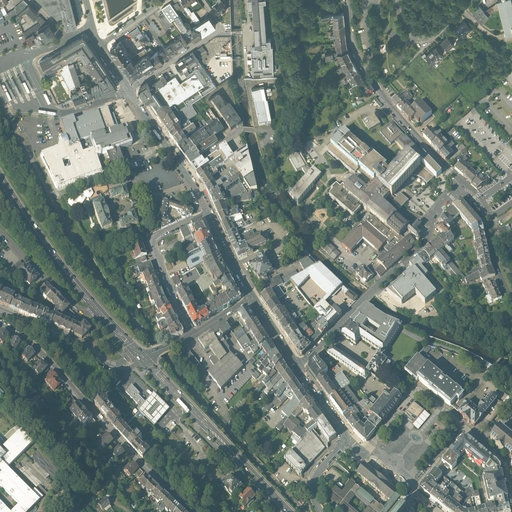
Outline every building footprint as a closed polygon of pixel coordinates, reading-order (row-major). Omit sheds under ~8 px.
[(15,17),(29,6),(24,0),(14,8),(15,9),(2,16),(0,12),(0,22),(5,20),(6,20),(14,16),(15,17)] [(61,12),(57,0),(36,0),(56,20),(63,18),(61,12)] [(69,0),(57,0),(61,12),(72,9),(69,0)] [(227,8),(221,0),(220,0),(216,0),(217,2),(213,5),(212,6),(218,14),(227,8)] [(253,13),(255,46),(251,46),(252,71),(261,71),(261,73),(274,73),(272,45),(271,45),(271,38),(267,39),(263,0),(248,0),(249,13),(253,13)] [(498,0),(499,2),(500,7),(506,30),(511,28),(511,3),(511,0),(498,0)] [(486,8),(487,9),(490,13),(498,7),(500,7),(499,2),(497,2),(486,8)] [(164,12),(171,21),(174,19),(178,16),(175,11),(172,7),(170,3),(162,9),(164,12)] [(484,10),(479,4),(472,11),(482,21),(490,13),(487,9),(484,10)] [(23,14),(24,15),(23,16),(25,18),(26,17),(29,20),(37,13),(29,6),(15,17),(17,20),(23,16),(23,14)] [(72,9),(61,12),(63,18),(65,29),(77,26),(72,9)] [(333,23),(345,22),(344,12),(343,12),(343,10),(333,11),(321,12),(322,16),(332,15),(333,23)] [(159,16),(167,28),(173,24),(171,21),(164,12),(159,16)] [(190,16),(196,25),(201,22),(194,13),(192,14),(190,16)] [(38,30),(48,24),(39,16),(35,19),(39,23),(23,34),(25,39),(34,33),(38,30)] [(174,19),(183,31),(184,32),(188,29),(187,29),(178,16),(174,19)] [(196,26),(202,35),(214,27),(213,26),(215,25),(210,16),(201,22),(196,25),(196,26)] [(466,23),(464,20),(455,28),(463,36),(466,32),(465,31),(470,27),(466,23)] [(149,26),(157,37),(160,31),(158,29),(159,28),(156,27),(157,25),(154,24),(154,22),(151,21),(149,26)] [(335,30),(345,29),(345,22),(333,23),(333,28),(333,29),(335,29),(335,30)] [(140,27),(146,34),(151,42),(156,49),(163,45),(157,37),(149,26),(147,23),(140,27)] [(48,24),(38,30),(39,33),(38,34),(40,37),(41,36),(45,41),(53,36),(54,33),(48,24)] [(188,29),(195,40),(202,35),(196,26),(192,29),(190,27),(187,29),(188,29)] [(129,34),(133,38),(137,36),(139,34),(141,33),(137,28),(129,34)] [(335,39),(346,38),(345,29),(335,30),(331,31),(331,33),(334,33),(335,39)] [(33,44),(31,40),(35,37),(34,33),(25,39),(29,46),(33,44)] [(143,36),(139,39),(143,45),(147,42),(148,44),(151,42),(146,34),(145,35),(143,36)] [(454,41),(448,34),(441,40),(448,47),(454,41)] [(175,40),(173,42),(179,51),(187,45),(180,35),(174,39),(175,40)] [(34,38),(31,40),(33,44),(29,46),(30,50),(38,47),(36,44),(34,38)] [(82,38),(72,43),(77,51),(84,61),(94,54),(93,54),(82,38)] [(335,49),(336,49),(348,47),(346,38),(335,39),(336,43),(332,44),(333,48),(333,49),(335,49)] [(110,49),(121,65),(131,58),(120,42),(110,49)] [(169,46),(165,49),(171,56),(179,51),(173,42),(168,45),(169,46)] [(60,50),(66,60),(69,58),(69,59),(76,55),(74,53),(77,51),(72,43),(60,50)] [(438,47),(436,45),(426,54),(425,55),(428,57),(433,62),(443,52),(440,49),(441,48),(439,46),(438,47)] [(203,46),(193,52),(197,57),(199,56),(201,54),(206,51),(203,46)] [(161,50),(158,52),(164,61),(171,56),(165,49),(164,47),(161,49),(161,50)] [(335,49),(340,59),(350,53),(348,47),(336,49),(335,49)] [(148,72),(157,65),(147,50),(145,48),(131,58),(121,65),(130,79),(131,78),(133,79),(134,79),(146,71),(146,70),(148,72)] [(150,48),(147,50),(157,65),(164,61),(158,52),(157,52),(153,55),(152,54),(153,54),(153,53),(150,48)] [(66,60),(60,50),(39,62),(46,76),(47,77),(55,72),(56,74),(60,75),(62,74),(70,91),(76,89),(75,85),(68,66),(66,60)] [(406,55),(402,50),(396,54),(400,60),(406,55)] [(185,58),(190,65),(191,66),(199,61),(193,52),(185,58)] [(344,63),(353,58),(350,53),(340,59),(341,61),(337,63),(339,66),(344,63)] [(106,72),(94,54),(84,61),(83,62),(90,72),(91,74),(95,79),(97,78),(106,72)] [(175,64),(180,71),(190,65),(185,58),(175,64)] [(349,71),(358,66),(353,58),(344,63),(344,65),(345,65),(348,70),(349,71)] [(202,83),(210,77),(208,74),(199,61),(191,66),(194,71),(195,73),(202,83)] [(84,82),(85,81),(83,74),(77,76),(73,65),(68,66),(75,85),(80,83),(84,82)] [(354,80),(363,75),(358,66),(349,71),(348,70),(339,76),(341,80),(350,75),(350,76),(351,76),(354,80)] [(106,72),(97,78),(102,85),(106,84),(107,85),(111,91),(113,89),(116,87),(115,85),(106,73),(106,72)] [(158,118),(204,86),(202,83),(195,73),(188,79),(180,84),(175,77),(167,82),(144,98),(151,108),(158,118)] [(354,94),(369,86),(363,75),(354,80),(355,83),(356,86),(355,87),(356,89),(352,91),(354,94)] [(139,91),(144,98),(167,82),(163,76),(160,78),(161,79),(152,85),(154,87),(151,89),(147,83),(139,88),(139,91)] [(204,86),(208,92),(216,86),(212,80),(210,77),(202,83),(204,86)] [(80,83),(82,89),(86,101),(94,98),(91,88),(88,90),(86,89),(84,82),(80,83)] [(99,85),(94,87),(97,97),(98,97),(98,96),(107,93),(108,93),(111,91),(107,85),(106,84),(102,85),(100,86),(100,85),(99,85)] [(200,97),(208,92),(204,86),(158,118),(162,125),(191,106),(192,104),(192,103),(200,97)] [(258,87),(251,88),(257,120),(258,120),(258,123),(259,127),(265,125),(267,125),(271,124),(264,86),(259,87),(258,87)] [(373,95),(369,86),(354,94),(349,97),(351,100),(353,98),(358,96),(361,94),(364,101),(373,95)] [(77,94),(72,96),(75,105),(86,101),(82,89),(76,91),(77,94)] [(231,131),(241,124),(219,92),(209,99),(231,131)] [(397,108),(410,96),(407,93),(403,97),(402,99),(400,96),(392,103),(397,108)] [(409,106),(406,103),(408,103),(412,99),(410,96),(397,108),(401,113),(402,112),(409,106)] [(203,101),(200,97),(192,103),(192,104),(194,107),(203,101)] [(381,110),(384,109),(377,102),(376,100),(373,102),(381,110)] [(432,114),(421,102),(412,110),(409,106),(402,112),(409,120),(410,119),(412,121),(414,119),(418,123),(419,123),(420,121),(422,123),(432,114)] [(178,129),(197,116),(191,106),(162,125),(169,135),(178,129)] [(72,118),(60,123),(64,135),(68,146),(77,143),(81,141),(96,137),(103,135),(115,131),(107,108),(96,112),(97,113),(74,122),(72,118)] [(208,128),(217,122),(210,111),(206,114),(212,122),(210,123),(209,120),(205,123),(207,125),(208,128)] [(363,123),(369,133),(380,126),(380,125),(378,122),(374,116),(363,123)] [(196,132),(207,125),(205,123),(204,121),(194,128),(196,132)] [(185,158),(196,151),(218,135),(224,131),(217,122),(208,128),(209,128),(187,142),(178,149),(185,158)] [(396,142),(397,143),(405,135),(393,122),(380,133),(384,137),(385,136),(392,145),(396,142)] [(174,142),(192,129),(190,125),(181,131),(182,132),(181,133),(178,129),(169,135),(174,142)] [(118,131),(115,132),(115,131),(103,135),(96,137),(81,141),(77,143),(68,146),(64,135),(58,137),(61,144),(59,144),(58,145),(58,147),(57,148),(58,149),(40,155),(56,188),(101,171),(96,158),(102,156),(118,150),(132,145),(132,143),(132,140),(131,136),(128,136),(128,135),(128,134),(129,133),(127,129),(126,128),(125,128),(118,131)] [(191,136),(196,132),(194,128),(192,129),(174,142),(178,149),(187,142),(186,140),(192,137),(191,136)] [(431,145),(440,137),(442,136),(441,135),(440,134),(437,137),(436,136),(437,135),(435,132),(434,133),(431,130),(424,137),(431,145)] [(370,157),(344,134),(333,147),(332,146),(327,151),(327,153),(353,175),(355,175),(358,171),(360,173),(355,180),(343,169),(333,179),(342,188),(344,186),(347,189),(346,190),(342,188),(340,190),(336,187),(332,192),(333,193),(329,197),(330,199),(352,218),(354,218),(363,209),(367,212),(369,213),(353,231),(354,232),(342,246),(351,253),(362,239),(378,253),(378,254),(377,253),(376,254),(379,257),(381,258),(382,258),(387,253),(389,256),(404,241),(411,248),(417,242),(418,242),(419,242),(419,241),(420,241),(420,240),(420,239),(419,239),(419,238),(418,238),(421,234),(418,231),(421,227),(421,226),(421,225),(418,222),(412,230),(401,221),(405,217),(396,209),(392,213),(383,204),(388,198),(390,196),(392,198),(392,197),(405,183),(410,176),(420,165),(421,165),(422,163),(420,161),(418,163),(415,160),(421,155),(405,136),(396,144),(406,155),(404,157),(388,175),(384,172),(387,169),(371,156),(370,157)] [(196,151),(199,156),(222,141),(218,135),(196,151)] [(435,149),(437,152),(446,143),(440,137),(431,145),(433,147),(435,149)] [(452,144),(451,143),(439,154),(446,161),(453,155),(448,150),(450,150),(454,146),(452,144)] [(222,151),(218,154),(221,158),(220,158),(224,163),(230,159),(233,157),(226,145),(220,149),(222,151)] [(240,166),(250,159),(247,147),(234,157),(236,159),(235,159),(240,166)] [(463,151),(460,154),(462,157),(465,154),(467,156),(471,152),(467,148),(463,151)] [(118,150),(102,156),(104,162),(108,161),(113,173),(125,169),(124,167),(118,150)] [(201,161),(198,157),(199,156),(196,151),(185,158),(192,167),(201,161)] [(192,167),(197,174),(220,158),(221,158),(218,154),(217,153),(206,160),(205,159),(201,161),(192,167)] [(440,175),(441,173),(423,153),(421,155),(415,160),(418,163),(420,161),(420,160),(436,178),(440,175)] [(326,154),(324,157),(324,158),(330,163),(332,160),(326,154)] [(311,174),(300,155),(289,162),(297,175),(302,172),(306,179),(311,174)] [(454,159),(460,164),(464,159),(459,155),(458,156),(454,159)] [(216,169),(224,163),(220,158),(197,174),(200,180),(208,174),(216,169)] [(460,174),(463,176),(470,170),(468,168),(470,166),(468,164),(466,166),(464,164),(465,164),(467,161),(464,158),(464,159),(460,164),(455,170),(458,173),(459,175),(460,174)] [(257,188),(250,159),(240,166),(236,169),(240,175),(250,190),(257,188)] [(421,165),(420,165),(410,176),(412,176),(413,176),(415,176),(417,176),(418,177),(420,178),(422,179),(424,180),(424,181),(426,183),(427,184),(434,177),(421,165)] [(240,175),(236,169),(234,170),(233,168),(229,171),(230,172),(227,175),(229,178),(232,181),(240,175)] [(208,174),(200,180),(206,189),(214,184),(214,183),(210,176),(211,176),(218,172),(216,169),(208,174)] [(468,181),(471,184),(479,175),(482,172),(481,171),(480,172),(478,170),(476,173),(476,174),(470,170),(463,176),(466,180),(467,182),(468,181)] [(290,200),(298,206),(314,187),(321,192),(323,188),(317,183),(322,178),(313,171),(311,174),(306,179),(290,200)] [(230,201),(231,201),(233,203),(251,201),(250,190),(240,175),(232,181),(209,196),(214,207),(224,203),(225,203),(226,203),(230,201)] [(479,175),(471,184),(477,189),(487,182),(485,181),(486,180),(482,177),(481,177),(479,175)] [(216,187),(214,184),(206,189),(209,196),(232,181),(229,178),(226,181),(221,184),(221,183),(218,185),(218,186),(218,187),(216,187)] [(125,186),(109,192),(111,199),(121,195),(122,199),(129,197),(125,186)] [(77,205),(77,201),(85,201),(85,196),(91,196),(91,190),(84,190),(84,192),(77,192),(77,195),(69,195),(69,205),(77,205)] [(395,201),(394,203),(393,203),(400,211),(402,209),(403,208),(404,207),(408,202),(405,198),(400,194),(400,195),(396,200),(395,201)] [(102,200),(92,203),(101,228),(111,224),(107,215),(108,215),(106,208),(105,209),(102,200)] [(183,212),(185,207),(164,200),(161,209),(167,211),(169,207),(183,212)] [(481,224),(460,200),(452,208),(453,208),(459,215),(472,229),(482,227),(481,224)] [(214,207),(219,216),(227,213),(238,211),(238,207),(230,208),(230,211),(227,211),(225,207),(224,203),(214,207)] [(185,206),(185,207),(183,212),(182,216),(182,217),(184,218),(191,215),(193,209),(185,206)] [(314,215),(324,220),(328,214),(318,208),(314,215)] [(452,222),(459,215),(453,208),(445,215),(447,216),(452,222)] [(222,223),(230,219),(241,215),(243,214),(241,210),(238,211),(227,213),(219,216),(222,223)] [(129,218),(119,221),(120,222),(122,228),(126,227),(127,229),(132,228),(131,225),(138,222),(134,211),(127,214),(129,218)] [(156,222),(161,224),(163,224),(164,219),(166,215),(160,212),(156,222)] [(230,219),(234,228),(247,222),(247,221),(244,223),(241,215),(230,219)] [(443,224),(447,229),(451,225),(452,226),(454,225),(452,222),(447,216),(441,221),(443,224)] [(171,222),(164,219),(163,224),(161,224),(160,224),(162,229),(170,225),(171,225),(171,224),(171,223),(171,222)] [(226,232),(234,228),(230,219),(222,223),(226,232)] [(192,225),(180,231),(186,243),(194,239),(208,233),(202,220),(192,225)] [(249,225),(247,222),(234,228),(236,232),(236,231),(249,225)] [(446,239),(450,236),(448,234),(450,232),(447,229),(443,224),(437,229),(443,236),(446,239)] [(511,233),(508,227),(509,227),(508,225),(503,229),(497,231),(500,239),(509,236),(508,234),(511,233)] [(484,235),(482,227),(472,229),(471,229),(472,233),(473,233),(474,237),(484,235)] [(226,232),(229,238),(237,234),(236,231),(236,232),(234,228),(226,232)] [(241,235),(237,234),(243,245),(249,243),(250,239),(255,237),(252,230),(241,235)] [(511,232),(511,233),(508,234),(509,236),(500,239),(501,241),(503,240),(503,241),(510,238),(511,237),(511,236),(511,232)] [(212,243),(208,233),(194,239),(196,243),(181,250),(183,256),(190,253),(200,248),(212,243)] [(234,250),(243,246),(243,245),(237,234),(229,238),(234,250)] [(247,256),(253,253),(252,249),(266,243),(262,234),(255,237),(250,239),(249,243),(243,245),(243,246),(234,250),(238,259),(242,257),(243,257),(247,255),(247,256)] [(474,238),(476,245),(486,243),(484,235),(474,237),(474,238)] [(443,236),(438,241),(445,248),(450,254),(452,252),(450,249),(449,249),(447,247),(449,245),(454,240),(452,239),(450,236),(446,239),(443,236)] [(335,250),(324,240),(319,246),(329,256),(334,261),(340,254),(335,250)] [(411,248),(404,241),(389,256),(387,253),(382,258),(371,268),(374,271),(374,272),(380,278),(412,248),(411,248)] [(438,241),(430,247),(447,267),(450,269),(452,271),(455,275),(462,283),(465,282),(467,281),(462,276),(450,262),(441,253),(440,254),(439,253),(445,248),(438,241)] [(133,256),(134,260),(138,258),(145,255),(147,255),(144,248),(145,248),(143,242),(142,242),(132,246),(135,255),(133,256)] [(218,255),(212,243),(200,248),(202,252),(186,260),(191,269),(200,264),(203,263),(218,255)] [(478,254),(487,251),(486,243),(476,245),(476,248),(474,248),(475,254),(478,254)] [(430,247),(423,254),(430,261),(434,258),(435,257),(436,259),(435,260),(444,270),(447,267),(430,247)] [(478,262),(479,261),(489,259),(487,251),(478,254),(479,258),(477,259),(478,262)] [(276,271),(276,270),(277,270),(277,269),(277,268),(277,267),(277,266),(276,265),(275,265),(274,265),(273,265),(273,266),(270,261),(268,262),(265,255),(264,256),(263,254),(258,257),(259,258),(255,261),(252,263),(254,265),(250,267),(255,276),(257,275),(259,280),(262,278),(263,280),(264,280),(266,284),(269,282),(267,278),(266,276),(268,275),(270,274),(276,271)] [(423,254),(418,258),(424,265),(428,262),(428,263),(430,261),(423,254)] [(220,259),(218,255),(203,263),(210,274),(209,274),(213,280),(215,279),(217,284),(229,277),(223,266),(222,264),(220,260),(220,259)] [(415,269),(402,280),(405,283),(412,292),(419,286),(428,278),(428,277),(429,277),(424,271),(423,271),(426,268),(424,266),(424,265),(418,258),(411,265),(415,269)] [(290,281),(316,267),(308,259),(300,263),(303,268),(296,272),(293,267),(279,275),(284,285),(290,281)] [(485,271),(491,269),(489,259),(479,261),(482,273),(485,271)] [(37,276),(24,263),(24,264),(20,260),(16,264),(15,263),(13,266),(17,270),(30,283),(37,276)] [(146,282),(157,278),(153,269),(150,262),(140,266),(137,267),(140,274),(143,273),(146,282)] [(210,288),(217,284),(215,279),(213,280),(209,274),(210,274),(203,263),(200,264),(205,274),(200,277),(201,279),(196,282),(203,292),(206,290),(210,288)] [(348,291),(320,264),(316,267),(290,281),(296,287),(297,290),(309,277),(329,296),(330,297),(331,298),(340,288),(344,292),(344,293),(344,294),(344,295),(346,296),(349,292),(348,291)] [(365,268),(356,275),(358,277),(356,279),(358,282),(360,280),(364,285),(373,278),(365,268)] [(437,269),(433,273),(438,278),(442,275),(437,269)] [(495,278),(491,269),(485,271),(482,273),(471,278),(470,279),(467,281),(465,282),(467,286),(480,278),(482,283),(495,278)] [(471,278),(482,273),(480,269),(469,275),(471,278)] [(178,276),(172,278),(175,285),(180,282),(178,276)] [(234,285),(229,277),(217,284),(210,288),(213,293),(217,291),(216,289),(220,286),(221,285),(223,286),(222,288),(224,289),(225,289),(226,290),(234,285)] [(283,285),(278,277),(269,282),(266,284),(263,285),(268,294),(279,287),(283,285)] [(150,287),(159,283),(157,278),(146,282),(148,285),(149,285),(150,287)] [(484,290),(485,290),(485,289),(494,285),(493,282),(483,286),(484,290)] [(46,297),(53,290),(46,283),(43,286),(40,289),(44,293),(43,294),(46,297)] [(149,293),(161,289),(159,283),(150,287),(147,288),(149,293)] [(240,296),(234,285),(226,290),(228,295),(225,296),(231,305),(240,299),(240,296)] [(485,290),(489,297),(498,293),(494,285),(485,289),(485,290)] [(177,293),(182,303),(191,298),(194,297),(191,291),(190,292),(187,286),(179,290),(180,292),(177,293)] [(268,294),(261,298),(267,306),(284,295),(279,287),(268,294)] [(0,289),(0,302),(9,307),(13,298),(14,296),(0,289)] [(155,303),(165,298),(164,296),(161,289),(149,293),(148,294),(151,302),(154,301),(155,303)] [(56,306),(53,315),(51,322),(81,337),(84,334),(85,334),(88,331),(90,328),(84,321),(80,325),(57,315),(59,311),(59,310),(62,313),(69,306),(53,290),(46,297),(56,306)] [(357,298),(349,292),(346,296),(345,296),(354,303),(357,298)] [(502,302),(498,293),(489,297),(493,305),(497,303),(497,304),(502,302)] [(223,310),(231,305),(225,296),(223,297),(223,296),(217,300),(223,310)] [(16,299),(13,298),(9,307),(18,311),(22,301),(20,301),(20,299),(17,297),(16,299)] [(305,299),(304,297),(292,306),(287,309),(289,312),(290,312),(293,310),(295,313),(294,314),(292,313),(288,316),(289,319),(295,315),(301,311),(309,305),(305,299)] [(161,312),(170,307),(168,304),(165,298),(155,303),(155,304),(156,303),(157,306),(156,306),(158,311),(160,310),(161,312)] [(187,312),(196,307),(197,306),(195,303),(194,304),(191,298),(182,303),(187,312)] [(217,313),(223,310),(217,300),(217,299),(216,300),(216,303),(214,303),(214,301),(213,300),(212,298),(209,300),(212,305),(217,313)] [(22,301),(18,311),(28,315),(32,305),(22,301)] [(323,302),(323,301),(314,310),(321,319),(321,318),(329,328),(342,315),(335,309),(334,309),(335,309),(333,311),(325,303),(323,302)] [(32,305),(28,315),(35,317),(38,307),(32,304),(32,305)] [(210,318),(217,313),(212,305),(210,306),(209,305),(206,307),(207,308),(204,310),(210,318)] [(384,354),(385,352),(389,346),(402,325),(387,318),(366,305),(338,333),(338,334),(338,335),(339,335),(340,335),(341,335),(355,345),(360,338),(380,352),(380,351),(384,354)] [(45,309),(38,307),(35,317),(41,320),(44,310),(45,309)] [(162,318),(173,312),(170,307),(161,312),(162,314),(156,317),(157,319),(158,320),(162,318)] [(197,327),(210,318),(204,310),(204,309),(200,312),(199,312),(196,307),(187,312),(194,326),(197,327)] [(238,313),(228,320),(231,325),(238,320),(239,321),(242,319),(246,326),(256,320),(248,309),(246,308),(238,313)] [(48,312),(44,310),(41,320),(51,322),(53,315),(48,313),(48,312)] [(279,326),(289,319),(288,316),(284,311),(274,317),(279,326)] [(159,327),(176,318),(175,317),(174,314),(173,312),(162,318),(163,319),(165,320),(166,321),(163,321),(157,324),(159,327)] [(293,323),(292,323),(291,322),(294,321),(297,318),(295,315),(289,319),(279,326),(285,334),(295,328),(296,327),(293,323)] [(169,330),(179,325),(178,323),(177,320),(176,318),(159,327),(161,331),(166,328),(167,326),(169,327),(168,329),(169,330)] [(319,331),(322,335),(324,334),(326,331),(329,328),(321,318),(321,319),(315,322),(321,329),(319,331)] [(232,332),(234,330),(231,325),(228,320),(225,322),(231,331),(232,332)] [(260,327),(256,320),(246,326),(241,329),(233,335),(238,342),(260,327)] [(227,334),(231,331),(225,322),(211,332),(218,342),(223,338),(223,336),(227,334)] [(321,329),(315,322),(313,324),(316,328),(319,331),(321,329)] [(316,328),(313,324),(306,328),(298,333),(302,338),(305,336),(316,328)] [(183,332),(179,325),(169,330),(167,331),(169,338),(170,338),(171,338),(182,334),(183,332)] [(304,325),(300,328),(299,328),(299,329),(299,330),(297,331),(298,333),(306,328),(304,325)] [(264,334),(260,327),(238,342),(241,348),(255,340),(264,334)] [(9,333),(1,328),(0,330),(0,339),(3,342),(9,333)] [(297,331),(295,328),(285,334),(289,340),(298,333),(297,331)] [(292,345),(295,350),(301,346),(306,342),(311,338),(315,334),(319,331),(316,328),(305,336),(302,338),(292,345)] [(301,346),(295,350),(299,355),(302,355),(322,335),(319,331),(315,334),(317,335),(312,340),(311,338),(306,342),(301,346)] [(218,342),(211,332),(198,341),(205,351),(209,348),(215,355),(220,352),(214,344),(217,342),(218,342)] [(302,338),(298,333),(289,340),(292,345),(302,338)] [(269,340),(264,334),(255,340),(258,344),(259,346),(269,340)] [(21,342),(14,337),(9,344),(16,349),(21,342)] [(221,387),(243,366),(233,355),(227,349),(228,349),(229,348),(225,341),(223,338),(218,342),(217,342),(222,350),(224,353),(225,357),(214,366),(207,371),(210,374),(221,387)] [(255,340),(241,348),(248,359),(258,349),(255,346),(258,344),(255,340)] [(268,358),(276,352),(270,342),(262,348),(264,352),(263,352),(265,354),(266,354),(267,355),(257,365),(260,368),(265,362),(269,358),(268,358)] [(442,378),(428,367),(429,366),(421,360),(422,359),(430,349),(429,348),(430,347),(426,346),(403,374),(415,384),(418,380),(430,390),(429,390),(437,397),(438,396),(450,407),(454,402),(457,403),(463,396),(461,394),(461,393),(456,389),(456,390),(447,382),(446,383),(441,379),(442,378)] [(35,353),(28,347),(21,354),(26,358),(25,359),(27,361),(35,353)] [(366,371),(332,347),(327,354),(366,380),(370,373),(366,371)] [(241,348),(233,354),(233,355),(243,366),(249,360),(248,359),(241,348)] [(198,363),(186,349),(179,354),(191,369),(192,368),(198,363)] [(225,357),(224,353),(222,350),(220,352),(215,355),(216,357),(210,361),(214,366),(225,357)] [(380,352),(366,371),(370,373),(372,371),(381,377),(391,363),(383,358),(386,353),(385,352),(384,354),(380,351),(380,352)] [(268,363),(271,365),(272,364),(280,358),(276,352),(268,358),(269,358),(265,362),(260,368),(258,369),(261,372),(265,368),(266,365),(268,363)] [(309,371),(316,381),(317,381),(319,379),(324,375),(328,372),(316,355),(309,362),(309,371)] [(267,377),(282,361),(280,358),(272,364),(271,365),(272,365),(268,370),(267,369),(263,373),(265,375),(267,377)] [(46,365),(41,360),(32,369),(30,374),(31,375),(37,369),(39,372),(46,365)] [(272,381),(285,366),(282,361),(267,377),(261,383),(253,392),(256,394),(265,385),(270,379),(271,381),(272,381)] [(282,378),(289,371),(285,366),(272,381),(274,383),(272,385),(271,385),(264,392),(267,394),(272,388),(278,382),(282,378)] [(62,380),(51,369),(44,376),(54,387),(62,380)] [(285,382),(292,376),(289,371),(282,378),(278,382),(272,388),(275,391),(277,390),(278,391),(283,385),(282,384),(284,382),(285,382)] [(330,383),(338,393),(347,387),(350,385),(350,384),(345,378),(342,374),(330,383)] [(330,399),(338,393),(330,383),(324,375),(319,379),(317,381),(330,399)] [(288,386),(296,381),(292,376),(285,382),(287,385),(286,385),(285,385),(283,386),(269,401),(273,404),(278,399),(282,394),(283,393),(288,386)] [(142,412),(146,408),(143,405),(147,401),(137,391),(139,389),(131,381),(125,387),(137,399),(133,403),(142,412)] [(294,395),(301,389),(296,381),(288,386),(283,393),(286,396),(289,398),(294,395)] [(355,417),(365,410),(359,405),(360,404),(347,387),(338,393),(330,399),(330,400),(348,423),(355,417)] [(270,397),(275,391),(272,388),(267,394),(270,397)] [(138,405),(153,421),(165,409),(169,405),(153,389),(150,393),(138,405)] [(294,395),(301,406),(309,400),(301,389),(294,395)] [(370,396),(360,404),(359,405),(365,410),(368,412),(369,414),(373,417),(381,424),(399,402),(392,396),(387,392),(385,394),(385,393),(384,393),(383,395),(383,396),(374,407),(372,405),(373,403),(373,404),(376,401),(370,396)] [(74,402),(78,398),(74,393),(69,397),(74,402)] [(100,407),(108,400),(106,398),(108,397),(105,394),(103,395),(101,393),(94,400),(100,407)] [(394,393),(392,396),(399,402),(402,399),(394,393)] [(476,409),(467,401),(463,407),(458,413),(462,417),(469,423),(470,423),(474,427),(479,421),(484,415),(497,400),(490,395),(483,403),(482,403),(479,407),(477,410),(476,409)] [(86,407),(78,398),(74,402),(71,405),(78,412),(77,413),(76,412),(72,415),(75,418),(80,413),(86,407)] [(106,414),(114,407),(113,406),(114,405),(111,402),(110,403),(108,400),(100,407),(106,414)] [(308,415),(316,409),(309,400),(301,406),(302,406),(297,411),(296,411),(292,415),(284,424),(293,432),(298,426),(300,424),(295,419),(303,411),(305,414),(306,413),(308,415)] [(292,415),(296,411),(290,402),(281,411),(286,415),(276,427),(279,430),(284,424),(292,415)] [(414,402),(402,417),(412,425),(413,426),(425,412),(424,411),(414,402)] [(278,409),(273,404),(267,411),(273,415),(278,409)] [(94,416),(86,407),(80,413),(83,416),(80,418),(82,420),(83,420),(85,422),(88,420),(88,421),(94,416)] [(113,421),(120,415),(120,414),(119,413),(120,412),(117,409),(116,410),(114,407),(106,414),(113,421)] [(317,423),(322,419),(323,418),(316,409),(308,415),(310,418),(309,419),(310,421),(311,421),(312,421),(313,422),(315,424),(317,423)] [(358,419),(368,412),(365,410),(355,417),(357,420),(358,419)] [(295,419),(300,424),(301,423),(308,415),(306,413),(305,414),(303,411),(295,419)] [(430,416),(425,412),(413,426),(418,430),(430,416)] [(117,426),(124,420),(120,415),(113,421),(117,426)] [(353,431),(361,425),(357,420),(355,417),(348,423),(353,431)] [(381,424),(373,417),(371,419),(371,420),(371,421),(369,422),(370,423),(368,425),(375,431),(381,424)] [(328,447),(328,443),(330,442),(330,441),(336,437),(322,419),(317,423),(317,424),(318,425),(325,435),(319,441),(313,434),(303,443),(301,441),(284,457),(297,470),(297,472),(299,474),(301,474),(302,472),(302,471),(303,470),(305,468),(307,466),(308,465),(309,464),(311,462),(312,461),(314,459),(316,457),(317,456),(319,454),(320,453),(322,451),(322,452),(322,451),(324,449),(325,448),(325,447),(326,447),(328,447)] [(120,430),(127,424),(125,421),(124,420),(117,426),(120,430)] [(303,443),(313,434),(311,431),(318,425),(317,423),(315,424),(313,422),(310,425),(303,430),(297,436),(301,441),(303,443)] [(133,430),(128,425),(127,424),(120,430),(126,436),(133,430)] [(366,442),(375,431),(368,425),(367,425),(366,426),(364,429),(362,426),(363,425),(364,425),(363,424),(362,424),(361,425),(353,431),(364,442),(366,442)] [(297,436),(303,430),(301,429),(298,426),(293,432),(297,436)] [(130,441),(140,432),(136,427),(135,428),(133,430),(126,436),(130,441)] [(511,437),(500,427),(490,439),(497,444),(495,446),(503,452),(504,451),(511,456),(511,455),(511,437)] [(112,435),(106,429),(103,432),(99,435),(99,436),(102,438),(100,440),(103,444),(106,441),(112,435)] [(0,442),(0,511),(34,511),(47,500),(36,487),(32,491),(12,469),(36,446),(23,431),(5,448),(0,442)] [(130,441),(137,448),(144,442),(140,438),(142,437),(139,434),(141,433),(140,432),(130,441)] [(115,438),(112,435),(106,441),(109,444),(115,438)] [(464,435),(449,453),(457,460),(460,457),(458,456),(462,451),(467,455),(475,445),(464,435)] [(144,442),(137,448),(142,454),(150,446),(148,444),(147,445),(144,441),(144,442)] [(125,449),(118,442),(111,449),(112,450),(111,452),(114,456),(116,454),(118,456),(125,449)] [(485,468),(493,459),(481,450),(478,447),(475,445),(467,455),(469,457),(470,456),(474,460),(474,461),(484,469),(485,468)] [(395,448),(385,455),(395,469),(399,465),(407,476),(412,472),(395,448)] [(457,460),(449,453),(444,458),(442,461),(446,465),(445,466),(444,467),(448,470),(449,468),(452,470),(457,464),(456,464),(456,463),(458,460),(457,460)] [(138,463),(133,458),(130,461),(128,459),(124,463),(127,467),(126,469),(129,472),(130,470),(130,471),(138,463)] [(490,472),(500,470),(500,467),(499,465),(493,459),(485,468),(489,471),(489,472),(490,472)] [(140,465),(138,463),(130,471),(133,473),(136,470),(140,465)] [(357,473),(391,501),(398,493),(398,492),(365,465),(357,473)] [(145,484),(152,477),(145,470),(142,474),(141,473),(139,474),(140,475),(138,477),(145,484)] [(435,483),(436,484),(442,476),(434,470),(428,478),(435,483)] [(494,506),(495,511),(509,511),(507,498),(500,470),(490,472),(489,472),(482,475),(489,502),(496,500),(497,504),(498,504),(498,505),(494,506)] [(235,478),(231,474),(228,477),(226,476),(222,480),(224,482),(221,485),(231,495),(237,489),(239,487),(239,488),(242,485),(238,481),(239,481),(239,480),(239,479),(239,478),(238,477),(237,477),(236,477),(235,477),(235,478)] [(484,503),(489,502),(482,475),(478,477),(484,503)] [(149,493),(158,483),(152,477),(145,484),(147,486),(146,487),(149,489),(147,491),(149,493)] [(426,494),(430,497),(437,489),(438,488),(439,486),(438,485),(436,484),(435,483),(428,478),(420,487),(420,489),(424,492),(426,494)] [(341,506),(347,511),(358,511),(349,504),(349,503),(345,499),(358,484),(353,480),(343,491),(336,485),(327,495),(341,506)] [(156,497),(164,489),(158,483),(149,493),(148,494),(153,499),(156,497)] [(456,492),(458,489),(456,488),(451,484),(448,489),(445,492),(443,495),(449,500),(449,499),(452,497),(456,492)] [(438,489),(437,489),(430,497),(436,502),(443,495),(445,492),(443,490),(444,489),(443,488),(442,489),(439,492),(437,490),(438,489)] [(157,507),(169,495),(164,489),(156,497),(158,499),(160,499),(161,500),(159,500),(155,504),(157,507)] [(451,502),(449,500),(443,507),(448,511),(455,505),(463,494),(458,489),(456,492),(458,494),(453,501),(452,500),(451,502)] [(470,498),(474,497),(474,493),(473,494),(467,489),(463,494),(455,505),(460,509),(466,502),(470,498)] [(251,493),(247,490),(243,494),(243,493),(237,499),(245,507),(247,505),(248,506),(253,501),(252,499),(255,497),(251,493)] [(477,507),(477,511),(485,511),(485,508),(480,509),(480,507),(481,506),(478,492),(474,493),(474,497),(477,507)] [(168,507),(175,500),(169,495),(157,507),(160,509),(163,506),(164,503),(165,504),(165,505),(165,506),(167,508),(168,507)] [(443,495),(436,502),(443,507),(449,500),(443,495)] [(106,497),(98,502),(102,508),(110,503),(106,497)] [(260,497),(255,502),(261,509),(267,503),(260,497)] [(172,511),(180,505),(175,500),(168,507),(170,509),(169,510),(170,511),(168,511),(172,511)] [(460,509),(458,511),(463,511),(464,511),(469,504),(466,502),(460,509)]
